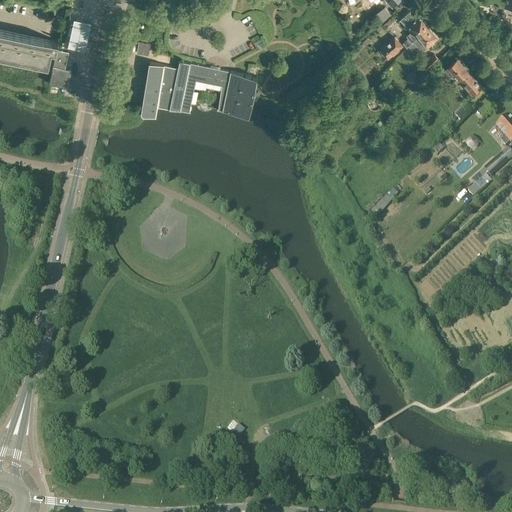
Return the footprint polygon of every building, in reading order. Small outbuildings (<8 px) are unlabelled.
[(375,14),(382,23),(391,15),(384,6),(375,14)] [(407,47),(409,46),(409,45),(429,27),(419,16),(417,18),(410,11),(400,20),(411,32),(406,36),(408,38),(403,42),(407,47)] [(90,21),(73,18),(67,45),(84,49),(90,21)] [(200,21),(189,19),(187,27),(198,29),(200,21)] [(385,29),(392,22),(390,19),(382,25),(385,29)] [(409,45),(409,46),(415,52),(417,53),(420,52),(422,51),(428,46),(439,37),(429,27),(409,45)] [(0,50),(47,61),(49,49),(54,50),(57,40),(54,40),(51,39),(50,42),(0,31),(0,50)] [(387,58),(402,45),(395,37),(380,50),(387,58)] [(66,86),(70,69),(64,68),(68,51),(57,49),(54,62),(49,83),(60,85),(66,86)] [(428,71),(440,59),(434,53),(422,65),(428,71)] [(482,86),(458,59),(448,67),(442,72),(448,79),(454,73),(473,95),(482,86)] [(173,94),(170,108),(190,112),(191,110),(189,110),(190,105),(196,79),(223,85),(219,108),(250,113),(250,111),(253,98),(255,91),(258,76),(205,65),(180,60),(179,67),(178,67),(175,83),(166,81),(164,92),(173,94)] [(158,106),(170,108),(173,94),(164,92),(166,81),(175,83),(178,67),(150,61),(142,106),(142,109),(144,113),(146,114),(156,116),(158,106)] [(406,76),(406,79),(408,82),(411,83),(414,83),(416,81),(417,78),(417,75),(415,72),(412,71),(409,72),(407,74),(406,76)] [(453,91),(459,86),(454,81),(449,86),(453,91)] [(455,117),(460,122),(467,115),(461,110),(455,117)] [(511,144),(511,121),(509,117),(496,128),(501,134),(499,136),(502,139),(500,141),(505,147),(509,143),(511,145),(511,144)] [(466,141),(466,145),(467,148),(470,150),(473,151),(476,150),(478,147),(479,144),(478,140),(476,138),(472,137),(468,138),(466,141)] [(443,149),(438,145),(432,150),(437,155),(443,149)] [(511,153),(508,148),(483,169),(490,177),(511,158),(511,153)] [(375,219),(397,195),(392,190),(370,215),(375,219)]
